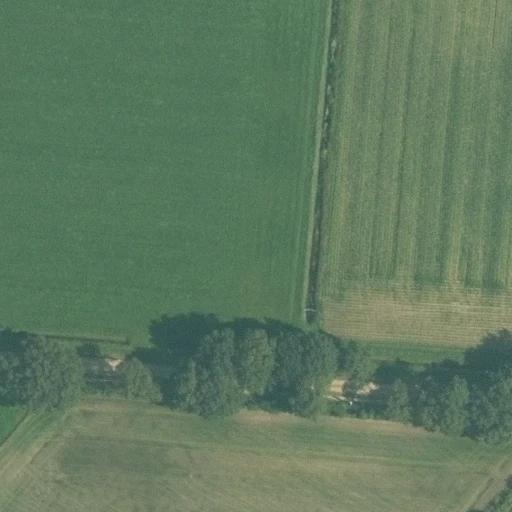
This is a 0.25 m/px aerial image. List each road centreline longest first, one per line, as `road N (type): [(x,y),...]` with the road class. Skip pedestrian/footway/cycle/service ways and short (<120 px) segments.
road 1 (track): [(0,363),(294,387)]
road 2 (track): [(294,387),(511,402)]
